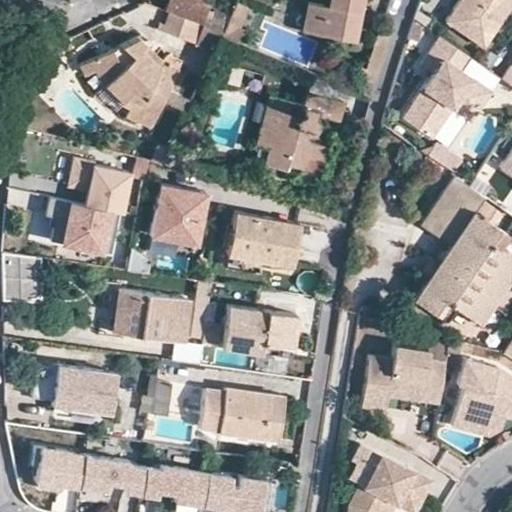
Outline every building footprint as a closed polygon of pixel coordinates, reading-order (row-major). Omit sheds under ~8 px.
[(166,0),(162,9),(166,11),(202,25),(211,5),(201,0),(166,0)] [(323,0),(323,4),(304,1),(299,30),(351,38),(358,0),(323,0)] [(453,0),(439,21),(475,45),(505,0),(453,0)] [(219,35),(241,44),(239,26),(247,8),(233,1),(220,31),(219,35)] [(166,11),(159,30),(195,43),(202,25),(166,11)] [(390,29),(381,25),(352,81),(348,88),(368,96),(390,29)] [(161,54),(153,63),(140,48),(144,43),(136,36),(93,58),(98,67),(92,69),(100,85),(103,84),(123,98),(139,103),(134,113),(151,121),(179,62),(161,54)] [(423,136),(444,107),(456,115),(463,118),(482,90),(453,70),(463,55),(434,36),(415,63),(426,71),(395,117),(423,136)] [(511,52),(495,77),(511,88),(511,52)] [(98,67),(93,58),(78,65),(83,74),(92,69),(98,67)] [(111,111),(123,98),(103,84),(100,85),(93,93),(111,111)] [(316,169),(326,138),(310,133),(316,116),(309,113),(311,107),(323,111),(328,96),(303,88),(299,100),(295,109),(278,104),(272,122),(260,118),(255,139),(268,143),(262,159),(280,164),(282,160),(316,169)] [(260,118),(272,122),(278,104),(280,95),(269,92),(260,118)] [(295,109),(299,100),(280,95),(278,104),(295,109)] [(323,111),(334,114),(339,99),(328,96),(323,111)] [(134,113),(131,118),(149,126),(151,121),(134,113)] [(511,142),(494,170),(511,181),(511,142)] [(166,148),(150,144),(146,159),(159,162),(164,154),(166,148)] [(430,145),(422,155),(448,173),(455,162),(430,145)] [(164,154),(159,162),(174,166),(177,157),(164,154)] [(90,204),(117,210),(120,211),(127,171),(91,164),(92,161),(71,157),(68,175),(76,187),(85,189),(92,190),(90,204)] [(76,187),(68,175),(67,186),(76,187)] [(418,227),(447,247),(412,298),(445,321),(453,307),(473,319),(511,261),(511,257),(496,246),(505,233),(490,223),(497,212),(479,200),(480,197),(464,186),(451,178),(418,227)] [(92,190),(85,189),(83,203),(90,204),(92,190)] [(83,203),(47,196),(44,214),(54,216),(50,239),(110,250),(117,210),(90,204),(83,203)] [(200,206),(158,198),(149,249),(190,256),(200,206)] [(289,263),(295,222),(231,211),(225,252),(256,257),(289,263)] [(256,257),(225,252),(223,267),(254,272),(256,257)] [(38,258),(0,253),(1,298),(39,301),(38,258)] [(511,261),(473,319),(480,324),(511,278),(511,261)] [(216,283),(207,282),(203,309),(202,320),(198,344),(218,347),(221,329),(210,327),(216,283)] [(124,307),(121,331),(181,340),(187,298),(118,288),(114,306),(124,307)] [(282,344),(286,313),(224,304),(221,329),(218,347),(258,352),(259,342),(282,344)] [(124,307),(114,306),(111,330),(121,331),(124,307)] [(293,314),(286,313),(282,344),(290,345),(293,314)] [(388,343),(386,356),(364,353),(356,405),(380,409),(383,393),(389,389),(397,389),(397,396),(417,398),(435,401),(442,360),(422,357),(422,347),(388,343)] [(498,410),(493,407),(499,398),(508,403),(511,396),(511,377),(501,370),(460,361),(454,387),(458,388),(448,430),(465,433),(475,420),(486,429),(500,420),(498,410)] [(110,413),(116,373),(57,365),(56,368),(36,365),(31,397),(50,399),(50,404),(54,405),(102,412),(110,413)] [(149,413),(164,416),(169,383),(153,381),(149,413)] [(274,437),(280,396),(221,388),(220,391),(201,388),(197,424),(216,427),(216,429),(274,437)] [(383,393),(380,409),(415,414),(417,398),(397,396),(383,393)] [(493,407),(498,410),(508,403),(499,398),(493,407)] [(484,438),(486,429),(475,420),(465,433),(484,438)] [(413,499),(424,477),(356,440),(347,457),(353,460),(344,476),(354,481),(344,501),(342,511),(364,511),(367,510),(377,511),(381,502),(387,505),(389,501),(394,503),(399,492),(413,499)] [(95,499),(116,503),(118,495),(146,499),(145,503),(168,506),(173,466),(59,448),(53,490),(94,496),(95,499)] [(193,468),(173,466),(168,506),(187,509),(193,468)] [(399,492),(394,503),(407,510),(413,499),(399,492)] [(383,511),(387,505),(381,502),(377,511),(382,511),(383,511)]
